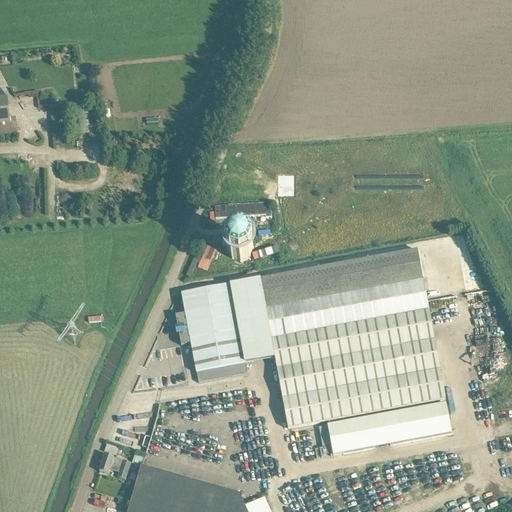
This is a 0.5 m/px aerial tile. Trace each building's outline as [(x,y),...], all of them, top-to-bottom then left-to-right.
[(0,123),(10,123),(7,98),(0,98),(0,123)] [(294,176),(278,176),(278,197),(284,197),(284,196),(294,196),(294,176)] [(272,218),(271,204),(215,207),(216,219),(266,217),(266,219),(272,218)] [(253,250),(254,249),(253,248),(252,248),(249,241),(250,240),(249,240),(249,239),(248,240),(241,237),(240,236),(239,237),(239,238),(232,240),(231,240),(230,241),(230,242),(228,249),(227,250),(228,251),(229,252),(232,258),(231,259),(232,259),(232,260),(233,259),(240,261),(241,262),(241,263),(242,262),(243,261),(248,259),(250,259),(250,258),(251,258),(250,257),(253,250)] [(251,255),(253,262),(279,254),(277,247),(251,255)] [(446,401),(420,261),(418,252),(260,281),(231,286),(182,295),(186,315),(176,317),(178,328),(175,328),(177,336),(179,335),(181,346),(191,344),(197,374),(199,384),(247,375),(245,365),(275,359),(288,429),(298,428),(446,401)] [(196,254),(186,276),(191,278),(201,257),(196,254)] [(447,405),(328,426),(333,456),(452,435),(447,405)] [(125,481),(131,464),(105,455),(100,472),(108,475),(110,471),(120,474),(118,479),(125,481)] [(141,467),(144,458),(135,456),(132,464),(141,467)] [(270,511),(264,499),(246,508),(240,495),(229,492),(151,470),(141,467),(134,493),(132,501),(128,511),(270,511)] [(124,491),(122,498),(132,501),(134,493),(124,491)]
